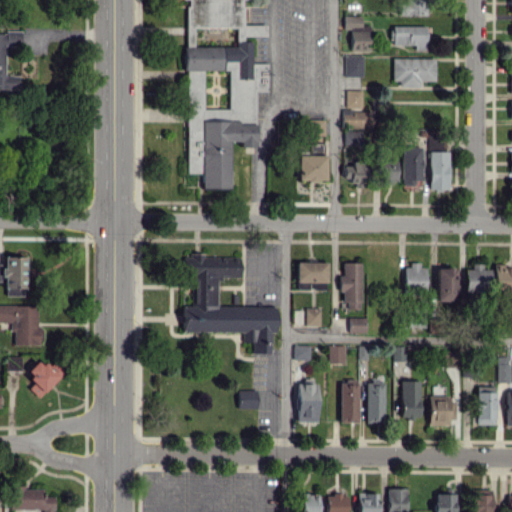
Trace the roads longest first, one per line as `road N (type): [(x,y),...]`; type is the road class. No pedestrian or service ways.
road 1 (residential): [(511,223),(0,218)]
road 2 (secondary): [(113,0),(113,511)]
road 3 (residential): [(114,452),(511,456)]
road 4 (residential): [(475,223),(474,0)]
